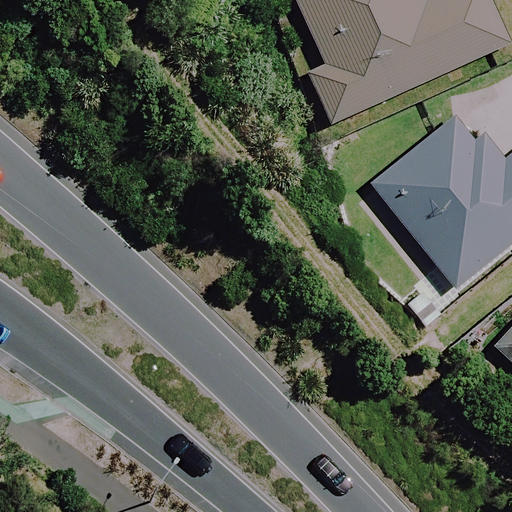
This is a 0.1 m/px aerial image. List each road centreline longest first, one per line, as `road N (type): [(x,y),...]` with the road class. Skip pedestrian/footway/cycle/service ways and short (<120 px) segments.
road 1 (primary): [(0,185),(180,342),(341,511)]
road 2 (primary): [(246,511),(0,321)]
